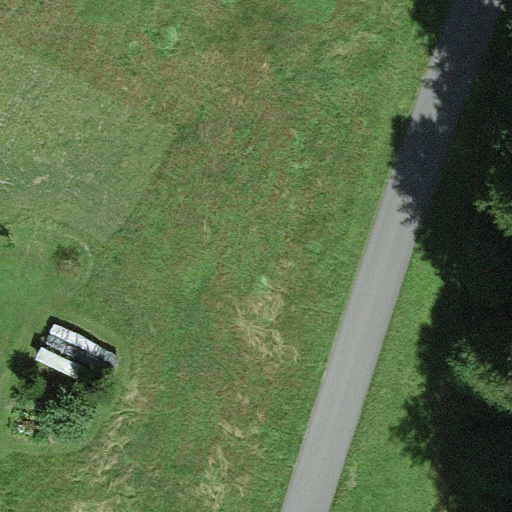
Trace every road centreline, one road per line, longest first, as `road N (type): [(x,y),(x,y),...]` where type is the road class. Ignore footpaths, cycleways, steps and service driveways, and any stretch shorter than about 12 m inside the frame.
road 1 (residential): [(406,169),(298,511)]
road 2 (unclassified): [(476,0),(406,169)]
